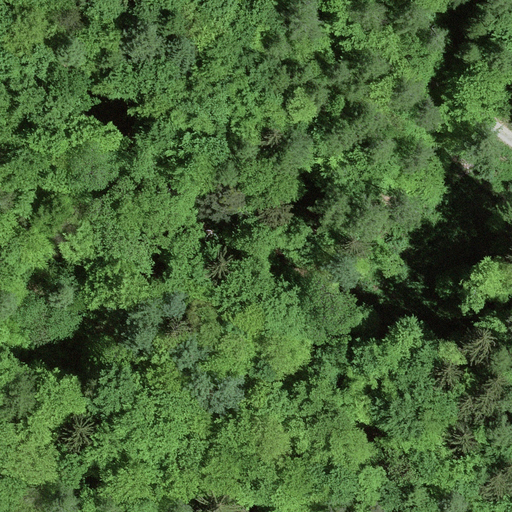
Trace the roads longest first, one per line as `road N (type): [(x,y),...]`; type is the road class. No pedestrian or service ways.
road 1 (track): [(262,271),(0,180)]
road 2 (track): [(301,0),(511,143)]
